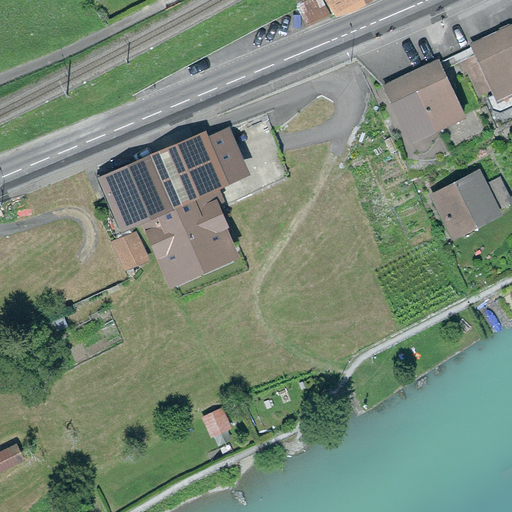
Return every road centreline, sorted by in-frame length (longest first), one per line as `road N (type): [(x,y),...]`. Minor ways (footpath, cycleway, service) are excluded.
road 1 (primary): [(0,177),(426,0)]
road 2 (residential): [(0,79),(168,0)]
